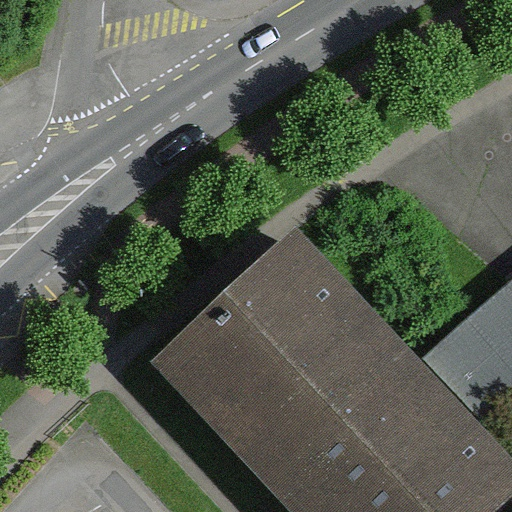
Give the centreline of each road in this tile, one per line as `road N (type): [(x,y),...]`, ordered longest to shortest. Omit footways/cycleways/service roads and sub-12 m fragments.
road 1 (tertiary): [(371,0),(151,130)]
road 2 (tertiary): [(151,130),(0,251)]
road 3 (tertiary): [(0,189),(151,130)]
road 4 (residential): [(151,130),(110,64),(104,0)]
